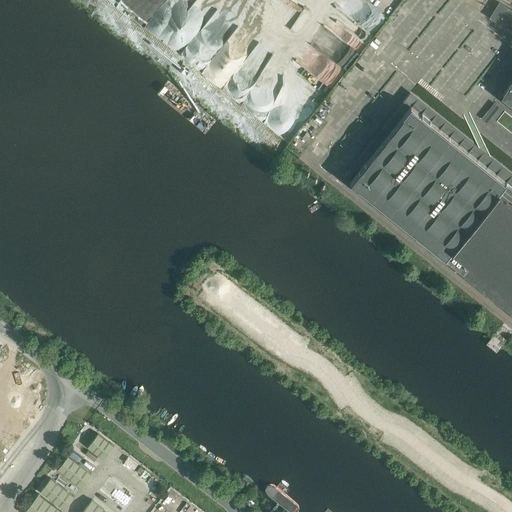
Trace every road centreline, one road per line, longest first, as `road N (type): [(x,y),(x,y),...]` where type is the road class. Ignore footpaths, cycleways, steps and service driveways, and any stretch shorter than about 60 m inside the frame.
road 1 (unclassified): [(236,511),(99,406)]
road 2 (unknown): [(131,511),(141,484),(114,467),(73,511)]
